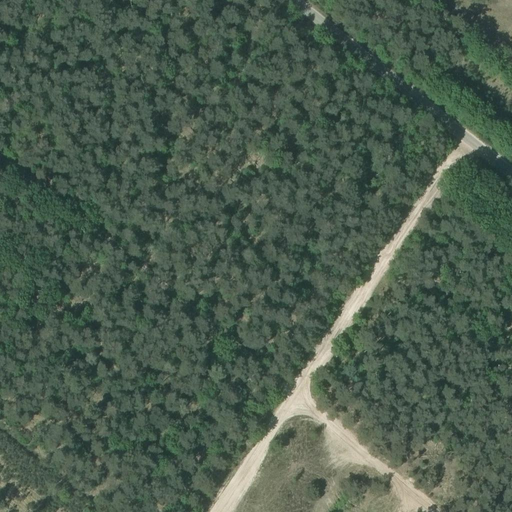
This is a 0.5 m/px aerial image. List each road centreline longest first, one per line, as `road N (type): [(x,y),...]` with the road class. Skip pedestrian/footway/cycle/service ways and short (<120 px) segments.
road 1 (track): [(0,167),(440,511)]
road 2 (track): [(466,136),(215,511)]
road 3 (unclassified): [(511,172),(296,0)]
